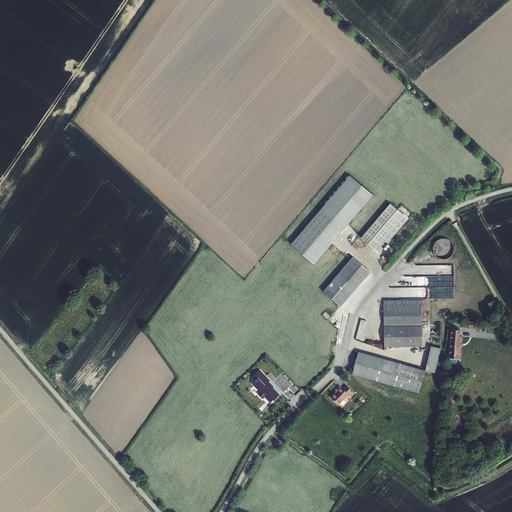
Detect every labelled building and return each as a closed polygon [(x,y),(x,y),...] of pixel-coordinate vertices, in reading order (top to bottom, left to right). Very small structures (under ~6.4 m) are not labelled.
[(315,265),(372,194),(347,174),(291,245),(315,265)] [(390,203),(361,238),(374,249),(403,214),(390,203)] [(403,214),(374,249),(378,252),(407,218),(403,214)] [(436,256),(453,255),(452,239),(435,240),(436,256)] [(370,271),(353,257),(323,291),(340,306),(370,271)] [(423,299),(387,298),(386,308),(391,307),(400,307),(423,308),(423,299)] [(423,324),(423,308),(400,307),(391,307),(386,308),(386,326),(388,324),(393,322),(415,321),(423,324)] [(422,345),(423,324),(415,321),(393,322),(388,324),(386,326),(385,344),(422,345)] [(453,326),(453,327),(452,327),(449,356),(460,357),(460,356),(459,356),(459,351),(462,351),(464,333),(461,333),(462,327),(453,326)] [(438,370),(438,369),(438,367),(440,347),(431,346),(428,369),(438,370)] [(425,369),(360,349),(358,354),(360,353),(365,354),(367,355),(401,373),(403,386),(418,391),(425,369)] [(362,367),(367,355),(365,354),(360,353),(358,354),(353,370),(353,371),(368,376),(362,367)] [(401,373),(367,355),(362,367),(368,376),(403,386),(401,373)] [(254,382),(252,383),(261,392),(259,394),(263,399),(265,397),(270,402),(281,392),(268,378),(269,378),(260,369),(250,378),(254,382)] [(331,395),(338,402),(348,392),(351,395),(354,391),(347,384),(344,387),(340,383),(335,388),(337,389),(331,395)]
